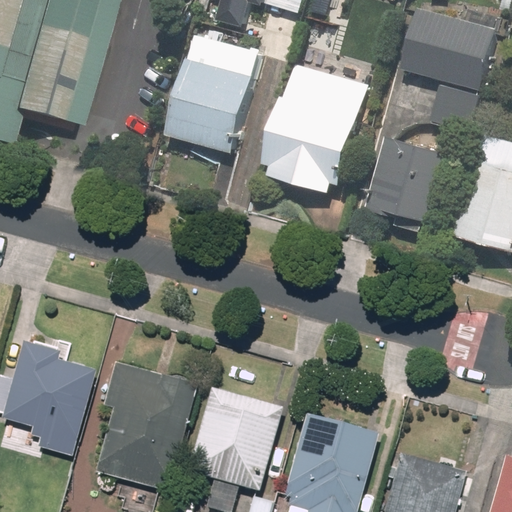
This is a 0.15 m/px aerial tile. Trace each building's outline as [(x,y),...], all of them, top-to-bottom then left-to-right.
[(0,0),(0,142),(11,145),(20,111),(83,128),(117,0),(0,0)] [(236,0),(230,22),(275,35),(285,0),(236,0)] [(495,58),(496,25),(431,7),(414,67),(491,90),(500,59),(495,58)] [(241,148),(272,53),(214,34),(183,130),(241,148)] [(318,47),(312,66),(306,64),(275,159),(284,162),(282,171),(342,190),(345,181),(350,183),(379,91),(386,69),(318,47)] [(489,93),(477,90),(446,84),(442,106),(402,97),(379,206),(439,219),(455,222),(472,136),(480,137),(489,93)] [(490,159),(485,158),(467,233),(511,244),(511,139),(496,136),(490,159)] [(5,379),(0,396),(0,411),(8,414),(7,419),(35,427),(33,437),(43,440),(42,446),(75,455),(98,372),(63,362),(66,352),(28,341),(17,382),(5,379)] [(118,412),(102,471),(174,491),(202,389),(122,367),(110,410),(118,412)] [(217,481),(210,507),(226,511),(238,511),(245,488),(263,493),(287,408),(217,388),(193,474),(217,481)] [(362,511),(385,432),(322,415),(314,415),(311,417),(289,504),(298,506),(296,511),(362,511)] [(0,474),(9,441),(0,438),(0,474)] [(454,467),(456,460),(405,446),(386,511),(461,511),(472,472),(454,467)]
